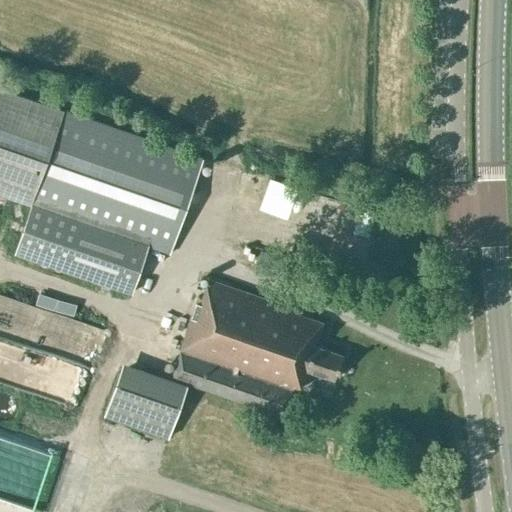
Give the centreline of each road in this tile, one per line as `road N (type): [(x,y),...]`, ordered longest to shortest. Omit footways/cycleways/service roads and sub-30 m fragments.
road 1 (unclassified): [(457,219),(483,511)]
road 2 (primary): [(511,449),(493,218)]
road 3 (unclassified): [(458,0),(457,219)]
road 4 (primary): [(493,218),(491,0)]
